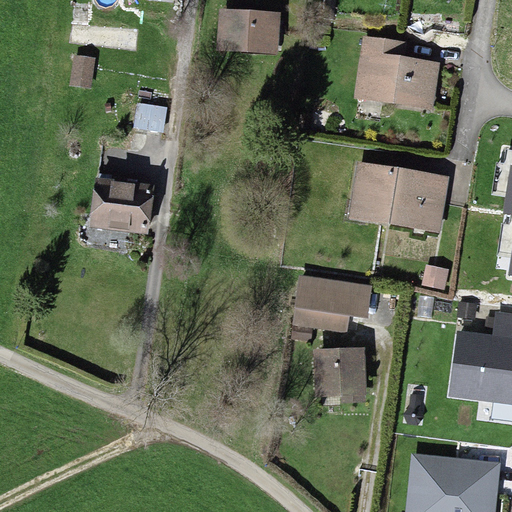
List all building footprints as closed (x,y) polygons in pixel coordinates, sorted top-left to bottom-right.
[(277,23),(222,21),(221,57),(275,59),(277,23)] [(396,53),(365,50),(358,108),(431,116),(436,71),(395,66),(396,53)] [(445,179),(364,163),(354,216),(435,231),(445,179)] [(511,167),(499,253),(511,255),(511,258),(510,274),(511,274),(511,167)] [(151,194),(98,190),(94,228),(147,232),(151,194)] [(370,287),(299,277),(293,327),(346,334),(348,315),(365,317),(370,287)] [(511,316),(497,314),(494,341),(461,337),(453,396),(511,403),(511,316)] [(360,351),(318,353),(320,394),(362,393),(360,351)] [(493,511),(498,465),(413,456),(407,511),(493,511)]
